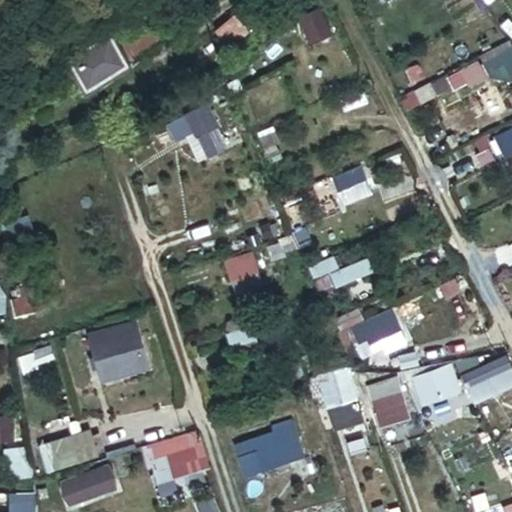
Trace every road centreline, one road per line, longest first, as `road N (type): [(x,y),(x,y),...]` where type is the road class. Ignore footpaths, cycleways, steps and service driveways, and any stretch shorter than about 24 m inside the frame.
road 1 (track): [(111,161),(191,389)]
road 2 (track): [(338,4),(428,171)]
